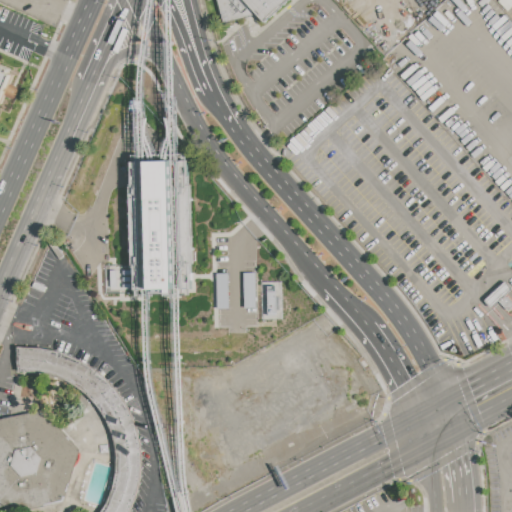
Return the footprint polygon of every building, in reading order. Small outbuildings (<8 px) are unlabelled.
[(288,0),(265,22),(258,14),(225,23),(219,0),(288,0)] [(0,61),(19,70),(1,110),(0,109),(0,61)] [(135,292),(143,292),(184,292),(191,291),(189,160),(181,160),(166,161),(154,161),(140,161),(133,161),(135,265),(135,292)] [(135,292),(106,293),(106,266),(135,265),(135,292)] [(264,287),(264,311),(275,311),(275,287),(264,287)] [(19,347),(19,372),(31,372),(47,374),(62,379),(76,386),(89,395),(100,406),(110,422),(115,438),(118,457),(118,473),(113,492),(105,509),(103,511),(131,511),(137,500),(143,476),(143,455),(139,432),(132,412),(119,391),(105,377),(89,366),(72,356),(52,350),(33,348),(19,347)] [(0,419),(40,410),(81,451),(64,502),(19,511),(9,511),(4,506),(0,501),(0,419)]
